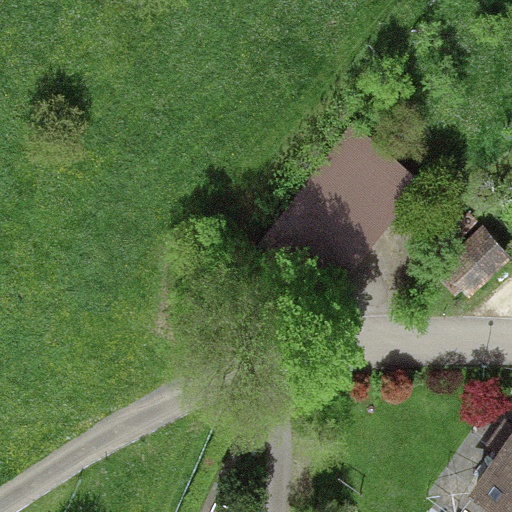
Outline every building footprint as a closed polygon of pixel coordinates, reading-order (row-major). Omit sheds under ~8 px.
[(419,175),(355,125),(265,242),(328,291),(419,175)] [(471,296),(511,257),(511,256),(482,225),(442,263),(447,268),(437,277),(456,297),(464,289),(471,296)] [(272,295),(246,293),(244,317),(269,320),(272,295)] [(377,392),(353,393),(354,415),(377,414),(377,392)] [(511,511),(511,431),(473,491),(505,511),(511,511)] [(242,511),(217,500),(211,511),(242,511)]
